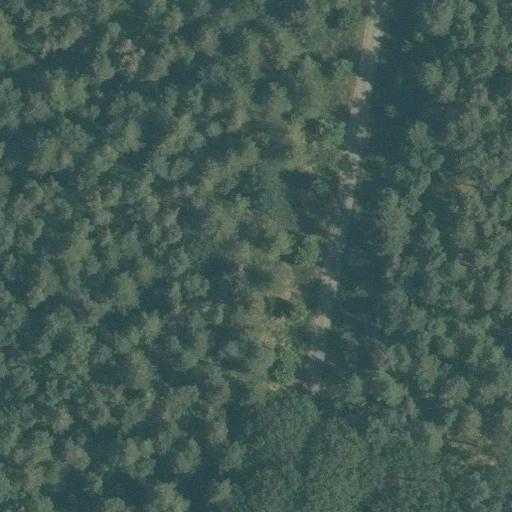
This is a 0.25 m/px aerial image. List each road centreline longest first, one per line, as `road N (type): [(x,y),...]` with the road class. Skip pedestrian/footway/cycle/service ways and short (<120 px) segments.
road 1 (unclassified): [(287,511),(380,0)]
road 2 (track): [(286,511),(511,441)]
